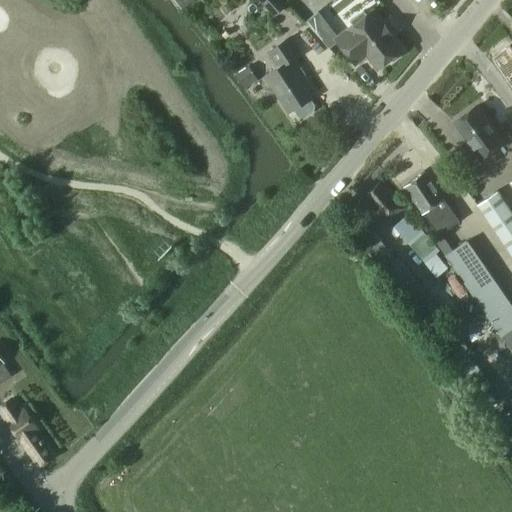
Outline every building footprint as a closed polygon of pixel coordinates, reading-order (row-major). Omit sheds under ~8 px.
[(280,0),(262,0),(275,14),(285,5),(280,0)] [(391,37),(393,35),(384,24),(382,26),(371,11),(366,15),(363,11),(350,21),(353,25),(336,38),(355,64),(368,54),(379,69),(402,51),(391,37)] [(278,67),(265,76),(289,113),(295,109),(299,116),(305,117),(313,111),(314,106),(309,99),(315,95),(292,60),(300,54),(290,38),(268,52),(278,67)] [(511,58),(499,68),(511,87),(511,97),(510,99),(511,102),(511,58)] [(249,67),(236,76),(244,88),(257,80),(249,67)] [(477,106),(454,123),(480,158),(503,142),(477,106)] [(459,221),(443,198),(425,171),(404,185),(438,235),(459,221)] [(394,222),(409,208),(382,181),(367,195),(394,222)] [(477,204),(511,255),(511,213),(497,191),(477,204)] [(406,216),(394,227),(422,259),(433,250),(435,248),(406,216)] [(453,251),(446,256),(493,325),(511,312),(511,309),(466,242),(459,247),(453,251)] [(384,247),(372,256),(383,270),(382,271),(391,283),(390,284),(398,293),(399,292),(417,315),(434,301),(399,257),(395,260),(384,247)] [(447,266),(433,250),(422,259),(437,276),(447,266)] [(434,335),(454,364),(471,352),(462,338),(467,335),(456,319),(434,335)] [(38,465),(51,455),(25,419),(29,416),(24,409),(20,412),(11,399),(0,405),(0,411),(7,421),(8,421),(20,439),(38,465)]
